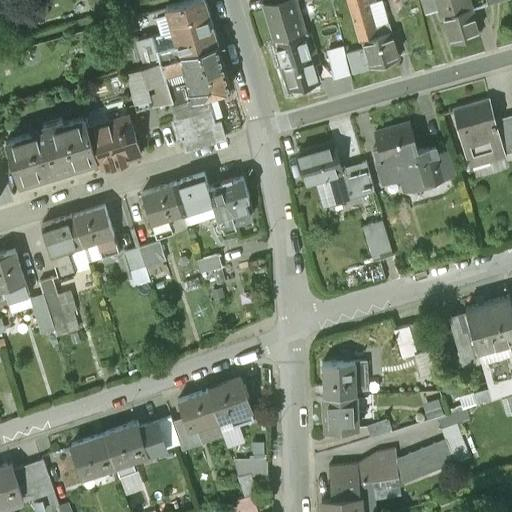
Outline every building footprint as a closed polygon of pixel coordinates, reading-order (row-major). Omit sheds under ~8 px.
[(203,0),(189,0),(166,7),(176,41),(166,45),(158,47),(161,59),(217,43),(203,0)] [(263,5),(274,42),(306,33),(296,0),(281,0),(276,2),(263,5)] [(373,0),(346,0),(359,41),(362,40),(364,48),(370,66),(399,57),(389,22),(375,25),(368,2),(373,0)] [(434,0),(421,0),(426,13),(437,9),(434,0)] [(465,0),(434,0),(437,9),(440,18),(442,17),(450,43),(479,35),(471,8),(468,9),(465,0)] [(306,33),(274,42),(272,43),(278,65),(281,64),(289,90),(318,81),(312,61),(318,59),(310,32),(306,33)] [(162,33),(139,40),(137,36),(122,41),(131,68),(161,59),(158,47),(166,45),(162,33)] [(217,43),(161,59),(165,73),(176,69),(184,67),(189,80),(194,98),(205,95),(229,86),(217,43)] [(343,48),(327,52),(333,77),(349,73),(343,48)] [(364,48),(347,53),(353,71),(370,66),(364,48)] [(131,68),(126,70),(135,98),(149,93),(154,106),(174,100),(173,98),(165,73),(161,59),(131,68)] [(184,67),(176,69),(179,78),(183,77),(184,82),(189,80),(184,67)] [(184,94),(173,98),(174,100),(174,102),(175,104),(186,101),(184,94)] [(186,101),(175,104),(174,102),(172,102),(175,115),(173,115),(175,120),(173,120),(177,134),(181,133),(186,149),(225,136),(220,122),(215,123),(205,95),(194,98),(186,101)] [(488,97),(454,107),(462,134),(461,134),(470,163),(506,153),(495,120),(488,97)] [(123,101),(83,113),(83,116),(98,160),(100,166),(107,164),(141,153),(123,101)] [(511,114),(500,118),(511,151),(511,150),(511,114)] [(83,116),(64,122),(62,117),(43,123),(45,128),(7,140),(20,184),(98,160),(83,116)] [(511,151),(500,118),(495,120),(506,153),(511,151)] [(408,119),(375,130),(380,146),(373,148),(377,160),(379,159),(386,180),(398,176),(393,157),(411,151),(418,149),(408,119)] [(334,143),(297,153),(307,182),(316,179),(323,204),(349,196),(334,143)] [(411,151),(393,157),(398,176),(402,189),(444,177),(438,152),(435,145),(418,149),(411,151)] [(449,149),(438,152),(444,177),(456,173),(449,149)] [(204,172),(173,182),(182,212),(213,203),(214,203),(209,187),(204,172)] [(243,177),(209,187),(214,203),(213,203),(219,221),(232,217),(234,222),(250,217),(244,198),(249,196),(243,177)] [(173,182),(142,192),(157,238),(174,233),(169,217),(182,212),(173,182)] [(105,204),(73,214),(83,245),(97,240),(102,257),(118,252),(113,235),(114,235),(105,204)] [(73,214),(42,224),(59,278),(77,273),(69,249),(83,245),(73,214)] [(382,218),(362,224),(373,259),(393,253),(382,218)] [(160,242),(139,248),(145,267),(166,261),(160,242)] [(139,248),(124,253),(130,271),(145,267),(139,248)] [(16,249),(0,254),(0,288),(3,288),(7,302),(28,295),(24,281),(26,281),(16,249)] [(219,255),(198,261),(202,274),(223,268),(219,255)] [(52,278),(39,282),(43,295),(51,318),(53,324),(56,323),(57,325),(64,323),(61,314),(64,313),(52,278)] [(43,295),(30,300),(37,322),(51,318),(43,295)] [(511,308),(509,296),(465,308),(490,396),(511,389),(511,308)] [(364,359),(321,361),(322,393),(354,392),(354,388),(365,388),(364,359)] [(432,360),(425,362),(428,373),(436,371),(432,360)] [(240,377),(209,388),(219,418),(230,414),(235,425),(252,418),(240,377)] [(209,388),(178,398),(188,429),(219,418),(209,388)] [(354,392),(322,393),(324,428),(356,425),(354,392)] [(442,438),(394,457),(396,477),(399,483),(451,460),(452,461),(466,455),(449,410),(433,415),(442,438)] [(171,415),(139,425),(149,452),(180,442),(171,415)] [(385,416),(365,423),(369,434),(388,427),(385,416)] [(137,420),(105,431),(116,463),(149,452),(139,425),(137,420)] [(105,431),(72,442),(83,474),(116,463),(105,431)] [(374,449),(354,461),(328,463),(330,495),(321,496),(322,511),(374,511),(373,495),(375,495),(374,485),(372,485),(371,478),(396,477),(394,457),(393,447),(374,449)] [(43,457),(15,467),(24,494),(22,495),(24,500),(54,490),(43,457)] [(265,457),(240,458),(240,473),(266,472),(265,457)] [(13,462),(0,465),(0,502),(22,495),(24,494),(15,467),(13,462)] [(181,464),(170,468),(177,486),(187,482),(181,464)] [(268,477),(256,478),(257,494),(269,493),(268,477)] [(73,511),(70,501),(59,505),(61,511),(73,511)]
